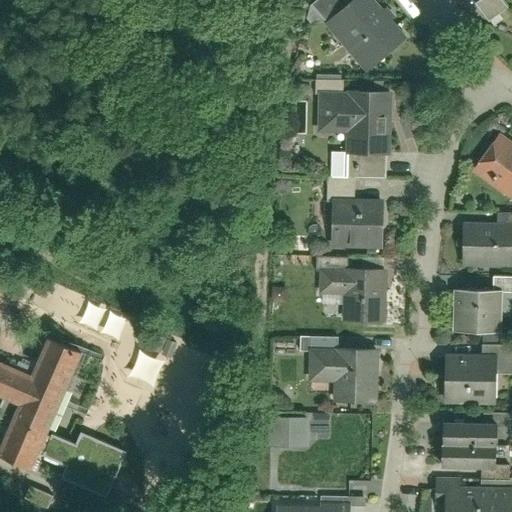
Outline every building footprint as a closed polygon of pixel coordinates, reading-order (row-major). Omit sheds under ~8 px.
[(369,67),(407,35),(377,0),(347,0),(327,18),(369,67)] [(478,0),(475,3),(487,21),(508,7),(503,0),(478,0)] [(344,147),(387,150),(391,84),(312,80),(310,128),(345,130),(344,147)] [(471,172),(511,199),(511,151),(493,139),(471,172)] [(330,242),(382,243),(383,195),(332,194),(330,242)] [(460,265),(511,267),(511,221),(462,220),(460,265)] [(341,319),(381,319),(381,261),(317,261),(317,292),(341,292),(341,319)] [(453,287),(452,330),(493,331),(494,288),(453,287)] [(0,391),(18,400),(0,441),(0,444),(27,456),(74,349),(45,337),(29,372),(0,359),(0,391)] [(341,395),(374,395),(374,341),(307,341),(307,380),(341,380),(341,395)] [(443,401),(498,403),(500,356),(445,354),(443,401)] [(330,444),(330,412),(269,412),(269,444),(330,444)] [(494,465),(495,422),(443,420),(441,464),(494,465)] [(65,464),(60,477),(107,497),(127,451),(79,431),(74,443),(51,433),(42,455),(65,464)] [(479,511),(480,485),(446,484),(444,511),(479,511)] [(511,511),(511,485),(480,485),(479,511),(511,511)] [(276,511),(338,511),(339,498),(277,496),(276,511)]
